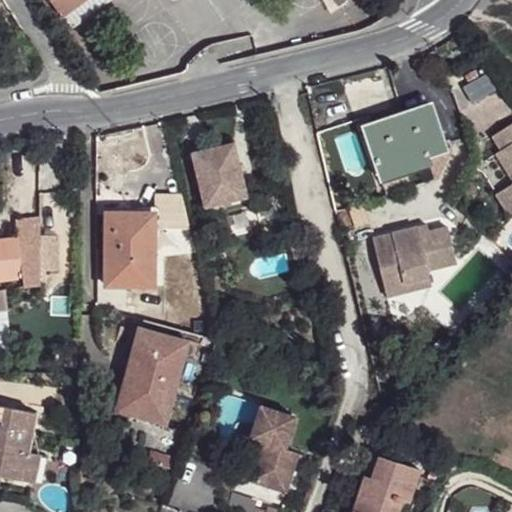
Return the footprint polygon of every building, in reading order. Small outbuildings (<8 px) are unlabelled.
[(50,0),(63,18),(87,0),(50,0)] [(429,110),(363,131),(377,172),(443,152),(429,110)] [(511,124),(489,138),(498,152),(493,156),(511,185),(499,192),(511,211),(511,124)] [(224,150),(193,156),(205,208),(245,199),(237,161),(227,162),(224,150)] [(402,165),(377,172),(382,188),(407,180),(402,165)] [(511,211),(499,192),(494,196),(506,217),(511,213),(511,211)] [(153,217),(106,217),(107,286),(152,287),(153,217)] [(0,280),(22,278),(23,288),(39,286),(39,222),(15,225),(17,241),(0,241),(0,280)] [(424,227),(414,229),(416,237),(425,234),(424,227)] [(414,229),(369,239),(379,281),(398,276),(400,285),(425,279),(424,272),(453,266),(444,230),(425,234),(416,237),(414,229)] [(398,276),(379,281),(384,298),(428,288),(425,279),(400,285),(398,276)] [(179,339),(135,328),(115,401),(158,414),(179,339)] [(39,414),(0,403),(0,472),(38,481),(42,453),(33,450),(39,414)] [(294,418),(259,407),(249,442),(260,445),(249,482),(284,492),(296,454),(283,451),(294,418)] [(399,511),(400,508),(409,509),(419,476),(377,462),(371,483),(363,482),(353,511),(399,511)]
